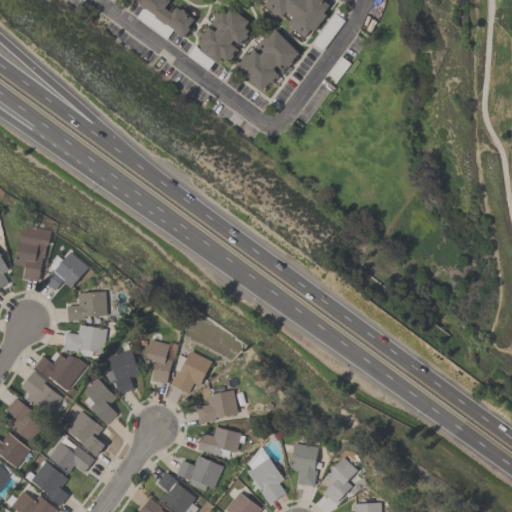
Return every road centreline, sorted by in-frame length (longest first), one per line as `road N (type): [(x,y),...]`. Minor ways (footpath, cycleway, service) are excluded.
road 1 (trunk): [(0,97),(511,469)]
road 2 (trunk): [(511,441),(183,200)]
road 3 (trunk): [(183,200),(0,35)]
road 4 (trunk): [(183,200),(0,66)]
road 5 (residential): [(274,124),(96,0)]
road 6 (trunk): [(0,115),(173,225)]
road 7 (residential): [(364,0),(274,124)]
